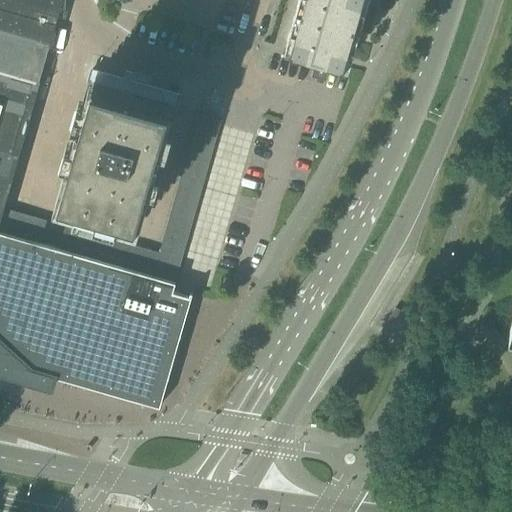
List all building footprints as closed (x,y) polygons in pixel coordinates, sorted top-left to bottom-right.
[(0,0),(0,368),(30,377),(33,369),(58,376),(160,405),(192,293),(193,292),(191,291),(190,295),(173,290),(176,281),(176,280),(143,271),(132,268),(122,265),(112,262),(102,259),(92,256),(82,253),(72,250),(61,247),(41,242),(30,238),(19,235),(9,233),(0,229),(0,223),(5,207),(21,151),(22,147),(24,137),(28,123),(41,80),(40,80),(42,72),(43,69),(44,66),(47,55),(48,49),(62,0),(0,0)] [(299,0),(288,39),(317,48),(315,57),(329,61),(332,52),(351,57),(367,0),(299,0)] [(94,83),(61,198),(138,220),(171,105),(94,83)] [(222,119),(199,113),(196,124),(219,130),(222,119)] [(219,130),(196,124),(193,135),(216,141),(219,130)] [(216,141),(193,135),(190,145),(213,152),(216,141)] [(213,152),(190,145),(187,156),(210,162),(213,152)] [(210,162),(187,156),(184,167),(207,173),(210,162)] [(207,173),(184,167),(181,177),(204,184),(207,173)] [(204,184),(181,177),(178,188),(201,194),(204,184)] [(201,194),(178,188),(175,198),(198,205),(201,194)] [(198,205),(175,198),(172,209),(195,216),(198,205)] [(16,210),(5,207),(0,223),(0,229),(9,233),(16,210)] [(195,216),(172,209),(169,220),(192,226),(195,216)] [(26,213),(16,210),(9,233),(19,235),(26,213)] [(36,216),(26,213),(19,235),(30,238),(36,216)] [(47,219),(36,216),(30,238),(41,242),(47,219)] [(192,226),(169,220),(166,230),(189,237),(192,226)] [(61,247),(72,250),(78,228),(67,225),(61,247)] [(72,250),(82,253),(88,231),(78,228),(72,250)] [(189,237),(166,230),(163,241),(186,247),(189,237)] [(82,253),(92,256),(98,234),(88,231),(82,253)] [(92,256),(102,259),(108,237),(98,234),(92,256)] [(102,259),(112,262),(118,240),(108,237),(102,259)] [(112,262),(122,265),(129,243),(118,240),(112,262)] [(163,241),(160,252),(156,263),(179,270),(186,247),(163,241)] [(122,265),(132,268),(139,246),(129,243),(122,265)] [(132,268),(143,271),(149,249),(139,246),(132,268)] [(160,252),(149,249),(143,271),(176,280),(179,270),(156,263),(160,252)]
